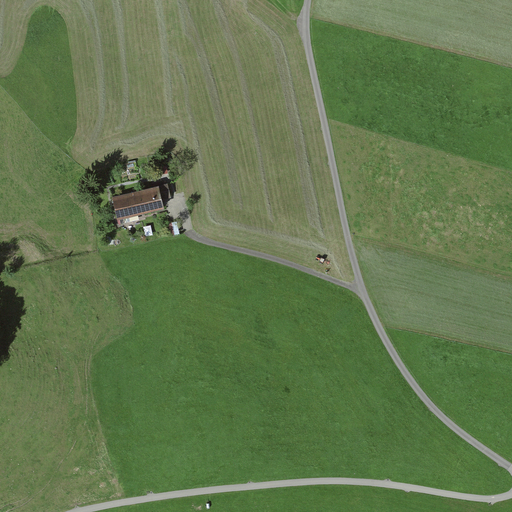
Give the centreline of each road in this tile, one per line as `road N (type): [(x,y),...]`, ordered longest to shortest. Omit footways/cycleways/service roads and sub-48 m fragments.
road 1 (unclassified): [(511,467),(430,404),(378,326),(338,195),(306,24),(309,0)]
road 2 (track): [(511,493),(483,498),(309,481),(78,511)]
road 3 (track): [(189,231),(364,292)]
